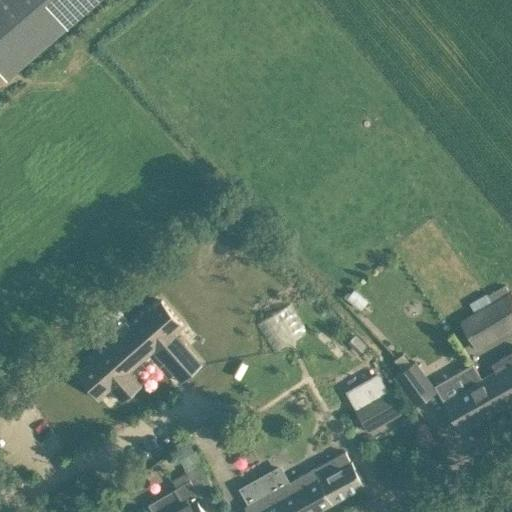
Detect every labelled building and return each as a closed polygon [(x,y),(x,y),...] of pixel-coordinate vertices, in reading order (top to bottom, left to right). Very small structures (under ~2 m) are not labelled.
[(0,0),(0,71),(5,76),(90,0),(0,0)] [(469,301),(476,313),(462,321),(477,347),(511,326),(511,293),(511,292),(510,293),(505,284),(488,293),(486,291),(469,301)] [(352,286),(344,295),(361,309),(369,299),(352,286)] [(257,323),(276,351),(309,329),(290,301),(257,323)] [(87,369),(75,379),(96,403),(108,393),(120,406),(138,391),(126,377),(153,354),(181,386),(199,370),(171,338),(180,330),(159,306),(147,316),(143,312),(125,327),(129,332),(105,353),(101,349),(83,364),(87,369)] [(496,370),(482,378),(499,408),(511,400),(511,351),(492,363),(496,370)] [(414,362),(396,374),(416,403),(434,390),(414,362)] [(381,374),(348,391),(356,405),(368,429),(401,411),(388,388),(381,374)] [(463,429),(499,408),(482,378),(445,399),(463,429)] [(282,464),(243,486),(252,502),(245,506),(248,511),(313,511),(363,484),(365,483),(347,451),(345,452),(291,482),(282,464)] [(178,490),(151,506),(154,511),(204,511),(203,508),(197,499),(201,497),(216,488),(200,460),(185,468),(187,473),(173,481),(176,487),(178,490)]
